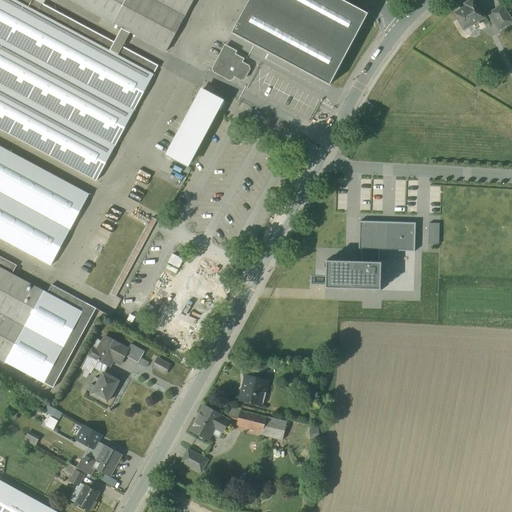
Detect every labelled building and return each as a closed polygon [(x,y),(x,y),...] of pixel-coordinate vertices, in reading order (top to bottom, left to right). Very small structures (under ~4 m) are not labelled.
[(0,0),(0,130),(96,182),(158,66),(33,0),(0,0)] [(68,0),(166,52),(193,0),(68,0)] [(250,0),(232,33),(330,85),(368,14),(341,0),(250,0)] [(463,7),(451,14),(462,33),(486,20),(494,34),(510,25),(499,8),(484,15),(475,0),(470,0),(462,5),(463,7)] [(238,48),(225,43),(213,66),(216,71),(231,80),(237,75),(244,79),(251,67),(243,62),(245,59),(235,54),(238,48)] [(221,100),(202,90),(167,156),(186,166),(221,100)] [(89,196),(0,147),(0,238),(51,266),(89,196)] [(360,261),(326,260),(326,277),(311,276),(311,285),(325,285),(325,289),(381,291),(382,262),(379,262),(380,251),(415,252),(416,223),(359,221),(358,250),(361,250),(360,261)] [(427,244),(439,244),(439,224),(427,223),(427,244)] [(14,265),(0,257),(0,359),(53,388),(96,308),(52,284),(48,293),(9,275),(14,265)] [(100,356),(97,361),(112,369),(115,364),(121,367),(131,348),(104,335),(94,353),(100,356)] [(156,357),(150,368),(164,376),(171,365),(156,357)] [(121,382),(100,372),(85,397),(107,409),(121,382)] [(268,382),(244,375),(238,402),(262,408),(268,382)] [(233,419),(204,404),(187,432),(207,443),(214,431),(223,436),(233,419)] [(266,417),(238,411),(233,427),(262,434),(266,417)] [(82,425),(72,441),(94,454),(104,438),(82,425)] [(212,456),(189,445),(178,464),(203,475),(212,456)] [(123,457),(103,446),(90,471),(110,481),(123,457)] [(0,478),(0,511),(58,511),(0,478)] [(93,511),(103,495),(83,484),(71,505),(81,511),(93,511)]
